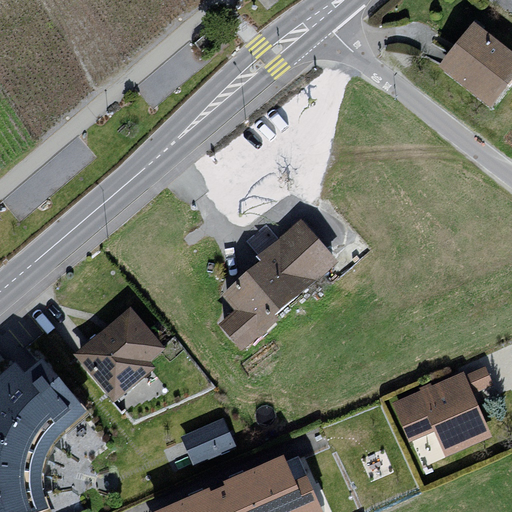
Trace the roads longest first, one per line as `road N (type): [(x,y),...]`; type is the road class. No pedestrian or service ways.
road 1 (residential): [(327,24),(511,175)]
road 2 (secondary): [(0,293),(168,146)]
road 3 (secondary): [(168,146),(327,24)]
road 4 (secondary): [(310,7),(244,57),(168,146)]
